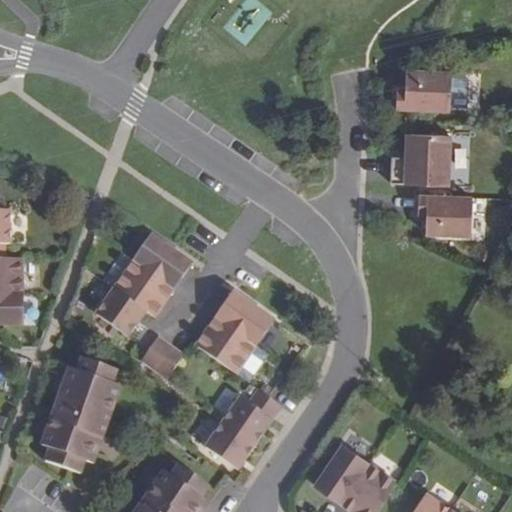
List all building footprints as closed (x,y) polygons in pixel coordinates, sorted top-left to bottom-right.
[(394,108),(449,110),(450,72),(407,70),(406,87),(406,93),(394,93),(394,108)] [(391,183),(449,185),(451,136),(408,134),(407,149),(406,157),(399,157),(392,157),(391,183)] [(428,235),(471,236),(473,198),(418,196),(417,211),(429,212),(428,235)] [(0,259),(16,260),(16,245),(22,245),(22,211),(15,211),(4,211),(4,200),(0,199),(0,259)] [(4,211),(15,211),(15,200),(4,200),(4,211)] [(191,263),(152,235),(134,261),(173,288),(191,263)] [(0,294),(22,295),(22,260),(16,260),(0,259),(0,294)] [(134,261),(114,289),(145,311),(153,317),(173,288),(134,261)] [(128,336),(145,311),(114,289),(96,315),(128,336)] [(236,289),(216,318),(256,346),(277,317),(236,289)] [(0,326),(22,326),(22,295),(0,294),(0,326)] [(216,318),(196,347),(236,375),(256,346),(216,318)] [(158,338),(142,360),(155,370),(171,347),(158,338)] [(171,347),(155,370),(168,379),(184,356),(171,347)] [(111,384),(116,371),(81,358),(77,371),(68,368),(41,446),(49,449),(44,462),(79,474),(84,461),(92,464),(120,387),(111,384)] [(282,407),(259,391),(250,404),(272,420),(282,407)] [(255,445),(272,420),(250,404),(240,398),(223,423),(255,445)] [(237,470),(255,445),(223,423),(205,447),(237,470)] [(341,502),(369,462),(344,445),(316,485),(341,502)] [(192,492),(200,481),(170,460),(161,471),(154,466),(122,511),(189,511),(200,497),(192,492)] [(371,511),(394,480),(369,462),(341,502),(355,511),(371,511)] [(413,511),(450,511),(451,511),(426,494),(413,511)]
